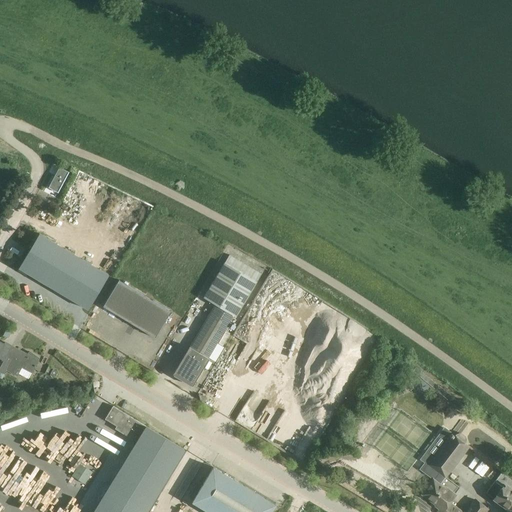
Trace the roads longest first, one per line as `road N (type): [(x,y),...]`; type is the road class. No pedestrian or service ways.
road 1 (track): [(511,408),(316,273),(31,130)]
road 2 (unclassified): [(341,511),(0,304)]
road 3 (unclassified): [(0,245),(37,174),(28,152),(0,131)]
